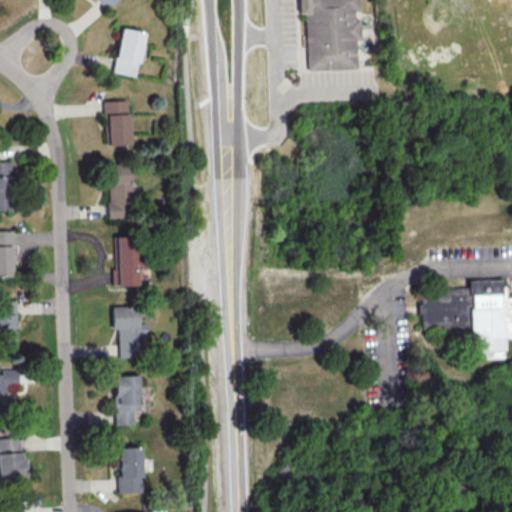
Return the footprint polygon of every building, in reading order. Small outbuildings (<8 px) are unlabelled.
[(97,0),(108,8),(113,0),(97,0)] [(297,0),(298,20),(304,19),(307,77),(357,75),(356,45),(361,45),(361,25),(355,25),(355,17),(361,17),(360,0),(297,0)] [(112,72),(135,75),(140,31),(117,28),(112,72)] [(105,144),(128,144),(126,99),(104,100),(105,144)] [(10,160),(0,160),(0,209),(11,209),(10,160)] [(130,217),(129,164),(106,165),(107,217),(130,217)] [(0,275),(13,275),(11,228),(0,228),(0,275)] [(111,285),(137,285),(136,236),(114,236),(115,267),(111,267),(111,285)] [(421,329),(421,315),(417,315),(417,306),(420,306),(420,291),(467,289),(467,282),(500,281),(501,288),(505,288),(505,299),(511,298),(511,338),(511,339),(505,339),(505,337),(502,337),(503,352),(500,352),(500,360),(472,361),(472,353),(469,353),(468,328),(421,329)] [(15,299),(0,299),(0,305),(0,314),(0,344),(15,344),(15,299)] [(117,356),(140,356),(140,336),(146,336),(146,322),(138,323),(137,305),(110,305),(111,328),(117,328),(117,356)] [(0,373),(0,404),(5,404),(5,383),(17,383),(17,368),(0,367),(0,372),(0,373)] [(137,375),(113,375),(114,424),(132,424),(131,410),(137,410),(137,375)] [(0,437),(0,479),(23,478),(21,437),(0,437)] [(116,447),(117,492),(140,492),(139,446),(116,447)]
